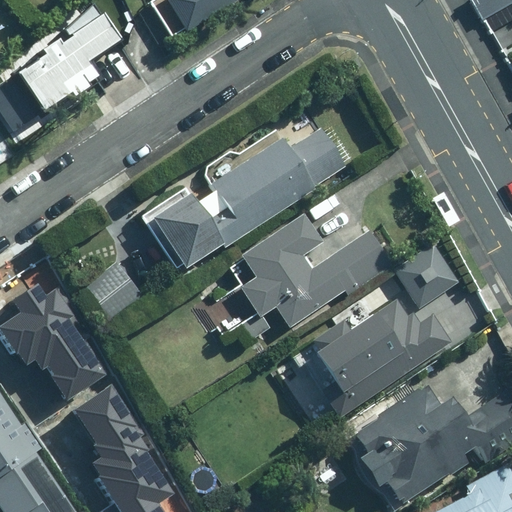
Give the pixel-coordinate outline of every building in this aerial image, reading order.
[(162,0),(184,34),(237,0),(162,0)] [(511,19),(511,0),(471,0),(488,32),(511,19)] [(14,76),(41,115),(99,75),(90,62),(120,42),(100,14),(67,36),(69,38),(59,45),(56,41),(39,52),(42,57),(14,76)] [(222,247),(345,168),(318,127),(286,147),(279,137),(208,183),(212,189),(192,202),(186,192),(147,217),(180,267),(219,242),(222,247)] [(320,241),(301,212),(237,253),(252,276),(236,286),(256,316),(272,306),(285,327),(342,290),(345,294),(390,265),(366,229),(309,266),(301,254),(320,241)] [(431,242),(390,269),(415,308),(456,281),(431,242)] [(141,297),(112,260),(79,287),(107,323),(141,297)] [(33,369),(57,411),(112,379),(60,290),(56,292),(50,281),(23,297),(30,307),(5,322),(20,348),(10,354),(22,375),(33,369)] [(317,390),(336,417),(451,341),(431,312),(418,321),(411,310),(407,313),(395,295),(347,327),(341,318),(309,339),(315,349),(309,353),(329,382),(317,390)] [(143,431),(112,379),(57,411),(89,464),(143,431)] [(381,481),(395,504),(465,460),(460,453),(471,446),(482,463),(511,443),(511,393),(509,388),(461,418),(446,395),(436,402),(423,382),(348,430),(362,452),(353,457),(372,487),(381,481)] [(0,511),(70,511),(74,510),(0,397),(0,511)] [(511,491),(511,474),(506,463),(463,485),(467,493),(430,511),(511,511),(511,505),(506,494),(511,491)] [(148,511),(156,508),(144,487),(120,501),(126,511),(148,511)]
